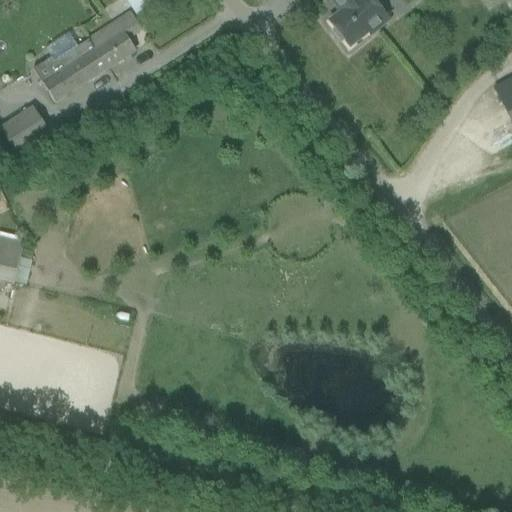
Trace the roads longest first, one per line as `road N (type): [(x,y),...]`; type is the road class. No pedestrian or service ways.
road 1 (unclassified): [(511,352),(235,0)]
road 2 (unclassified): [(289,511),(0,442)]
